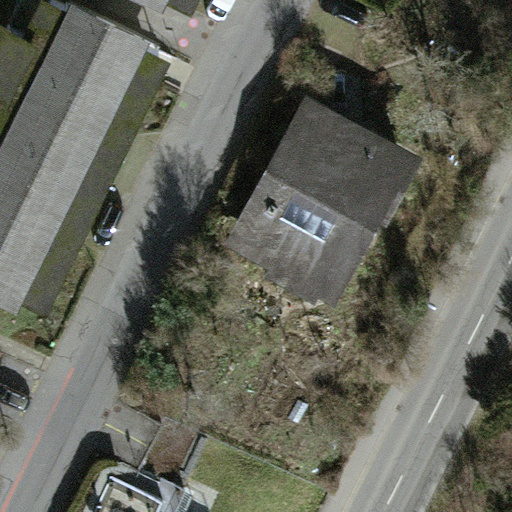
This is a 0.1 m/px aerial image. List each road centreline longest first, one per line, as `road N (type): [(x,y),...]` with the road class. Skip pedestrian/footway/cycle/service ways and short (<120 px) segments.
road 1 (residential): [(42,511),(266,0)]
road 2 (tertiary): [(383,511),(511,258)]
